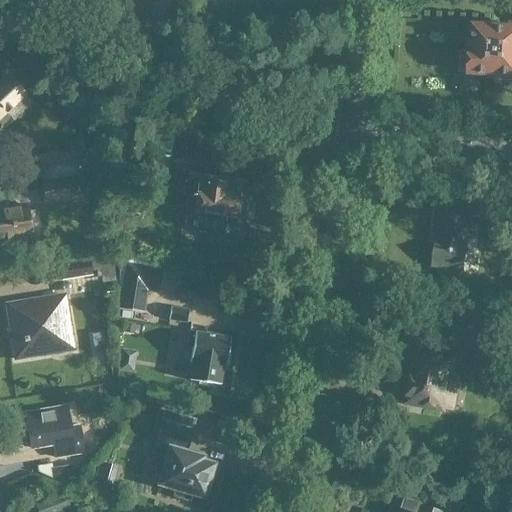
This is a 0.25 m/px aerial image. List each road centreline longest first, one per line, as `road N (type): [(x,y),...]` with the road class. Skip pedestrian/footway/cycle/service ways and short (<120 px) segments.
road 1 (secondary): [(286,511),(303,450),(350,133)]
road 2 (residential): [(350,133),(140,66),(0,5)]
road 3 (residential): [(511,153),(350,133)]
road 4 (secondary): [(350,133),(360,0)]
